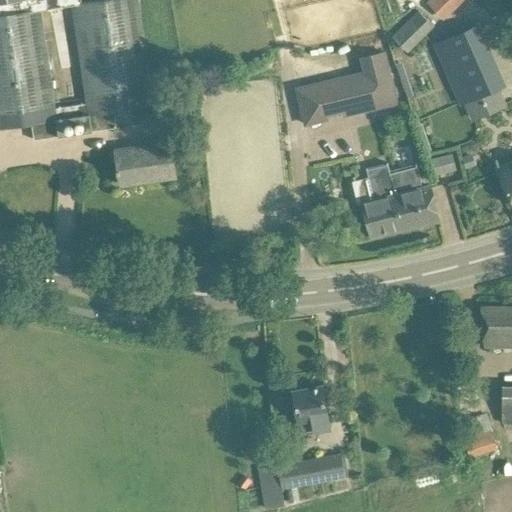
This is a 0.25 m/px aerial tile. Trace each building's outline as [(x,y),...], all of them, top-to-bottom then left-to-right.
[(0,0),(0,127),(32,123),(34,139),(116,127),(114,111),(154,105),(138,0),(92,0),(82,2),(81,0),(0,0)] [(443,19),(463,0),(427,0),(426,1),(443,19)] [(392,35),(408,51),(434,25),(418,9),(392,35)] [(434,43),(461,103),(503,84),(476,25),(434,43)] [(359,56),(363,71),(370,108),(375,107),(399,102),(386,50),(363,55),(359,56)] [(370,108),(363,71),(317,82),(295,87),(304,126),(329,120),(329,117),(370,108)] [(167,139),(160,140),(160,138),(145,140),(146,146),(116,151),(118,169),(116,169),(117,173),(119,173),(121,183),(139,181),(138,178),(174,172),(174,176),(175,175),(170,141),(188,138),(182,99),(162,102),(167,139)] [(511,149),(493,157),(511,201),(511,149)] [(452,153),(432,158),(436,173),(455,168),(452,153)] [(394,190),(390,171),(389,171),(388,163),(367,168),(369,176),(368,177),(374,200),(362,203),(372,235),(404,227),(396,189),(394,190)] [(415,163),(390,171),(394,190),(396,189),(404,227),(439,218),(429,186),(422,188),(415,163)] [(511,306),(481,306),(480,326),(480,345),(511,345),(511,306)] [(503,422),(511,422),(511,385),(503,385),(503,422)] [(293,391),(296,410),(298,421),(300,421),(302,432),(329,427),(322,386),(293,391)] [(460,423),(471,457),(497,449),(486,414),(460,423)] [(341,456),(279,468),(282,489),(287,488),(289,502),(299,500),(297,486),(345,477),(341,456)]
